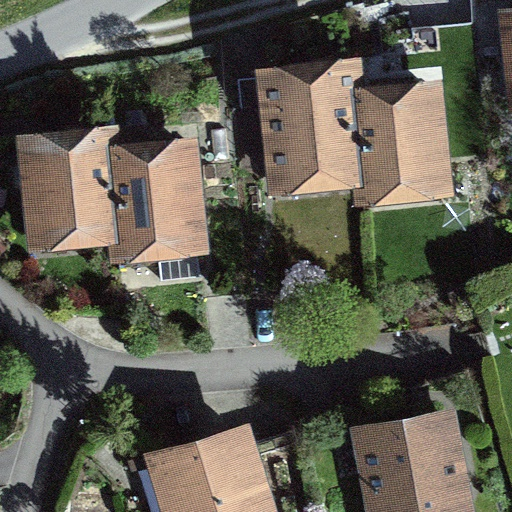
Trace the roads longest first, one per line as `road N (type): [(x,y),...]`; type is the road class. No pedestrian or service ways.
road 1 (track): [(19,49),(138,35),(285,0)]
road 2 (tertiary): [(124,0),(0,58)]
